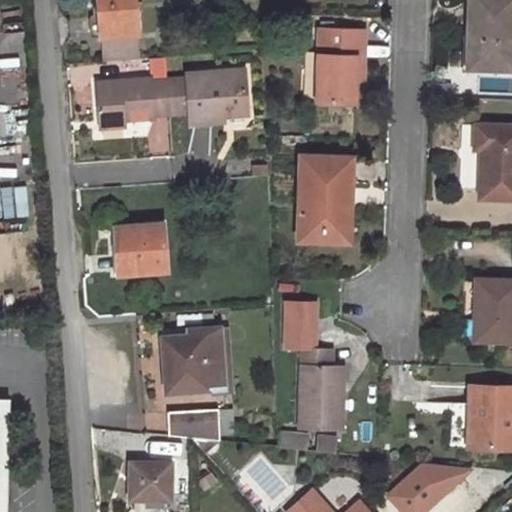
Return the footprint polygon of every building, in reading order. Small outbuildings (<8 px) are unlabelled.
[(135,0),(98,0),(99,11),(101,36),(104,36),(135,33),(138,33),(135,0)] [(475,39),(474,67),(511,68),(511,0),(470,0),(469,40),(475,39)] [(321,28),(318,101),(356,102),(357,69),(366,69),(366,29),(321,28)] [(135,33),(104,36),(105,57),(137,55),(135,33)] [(248,114),(245,70),(188,74),(189,79),(191,111),(192,124),(225,121),(225,116),(248,114)] [(154,77),(98,81),(100,100),(101,123),(156,118),(156,115),(170,114),(170,113),(168,80),(154,81),(154,77)] [(191,111),(189,79),(168,80),(170,113),(191,111)] [(481,189),(480,198),(511,198),(511,125),(462,124),(461,159),(460,188),(481,189)] [(303,155),(301,238),(346,240),(347,209),(352,209),(353,157),(303,155)] [(164,225),(117,228),(118,250),(120,273),(167,270),(164,225)] [(477,309),(476,340),(511,341),(511,279),(476,278),(475,309),(477,309)] [(301,347),(299,428),(341,429),(344,366),(332,366),(332,348),(316,348),(317,302),(285,301),(284,347),(301,347)] [(227,327),(218,328),(223,389),(232,388),(227,327)] [(218,328),(190,329),(190,335),(161,338),(164,370),(166,393),(223,389),(218,328)] [(468,415),(467,447),(511,448),(511,387),(469,386),(468,415)] [(0,511),(8,511),(11,397),(0,396),(0,511)] [(292,406),(277,406),(278,426),(293,426),(292,406)] [(232,409),(220,409),(222,437),(233,436),(232,409)] [(218,410),(168,412),(169,435),(192,437),(220,440),(218,410)] [(139,511),(152,511),(152,501),(170,501),(171,464),(132,462),(131,481),(130,500),(131,504),(133,509),(139,511)] [(370,511),(359,499),(343,511),(323,511),(318,507),(312,511),(370,511)]
